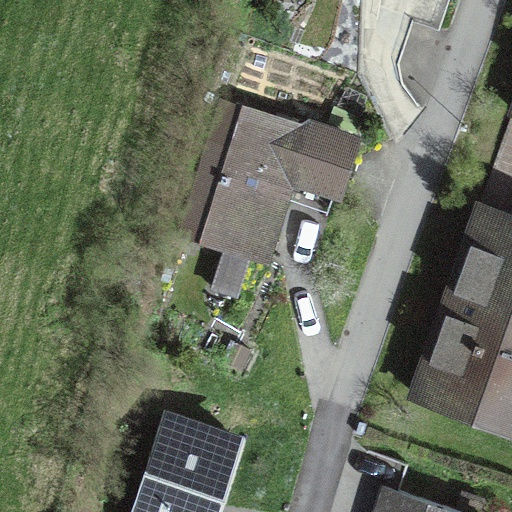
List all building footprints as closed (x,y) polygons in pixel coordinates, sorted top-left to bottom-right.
[(249,256),(267,262),(294,175),(335,188),(350,138),(275,115),(271,128),(217,111),(178,234),(226,249),(213,286),(236,294),(249,256)] [(511,125),(483,205),(511,215),(511,125)] [(511,215),(483,205),(416,394),(511,427),(511,215)] [(148,511),(221,511),(245,440),(179,419),(148,511)] [(467,511),(395,489),(387,511),(467,511)]
